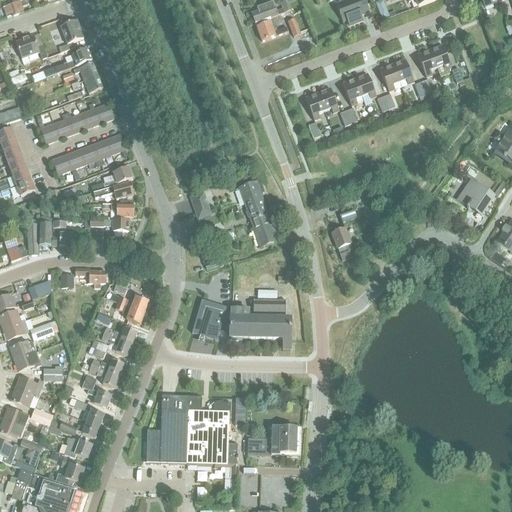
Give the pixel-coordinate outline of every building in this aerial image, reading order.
[(353,0),(351,1),(350,0),(340,0),(339,1),(339,4),(339,6),(337,7),(343,23),(347,22),(349,27),(363,22),(360,17),(369,13),(363,0),(353,0)] [(380,0),(377,1),(383,18),(392,15),(386,0),(380,0)] [(416,1),(418,8),(435,2),(434,0),(407,0),(409,4),(416,1)] [(480,0),(484,9),(506,1),(505,0),(478,0),(479,1),(480,0)] [(258,14),(252,16),(255,25),(291,12),(287,2),(281,4),(283,10),(276,12),(272,2),(256,8),(258,14)] [(9,6),(13,17),(20,15),(19,13),(16,4),(9,6)] [(9,6),(4,8),(7,17),(12,15),(9,6)] [(295,21),(288,23),(294,39),(301,36),(295,21)] [(74,44),(84,41),(77,22),(61,29),(68,47),(59,50),(61,55),(76,50),(74,44)] [(257,29),(262,43),(288,34),(287,29),(276,33),(275,29),(272,29),(270,24),(257,29)] [(302,31),(305,38),(313,35),(310,28),(302,31)] [(7,67),(14,65),(11,56),(15,55),(13,47),(10,38),(0,40),(0,48),(2,48),(7,67)] [(40,54),(43,61),(48,59),(44,46),(38,48),(35,38),(17,45),(22,61),(40,54)] [(442,47),(430,52),(437,70),(440,79),(450,76),(449,71),(451,70),(442,47)] [(67,65),(56,69),(58,75),(92,62),(88,51),(73,57),(65,60),(67,65)] [(437,70),(430,52),(417,57),(426,80),(432,77),(430,73),(437,70)] [(405,61),(392,66),(399,85),(406,82),(408,87),(414,84),(405,61)] [(80,72),(84,83),(98,78),(93,64),(74,72),(75,74),(80,72)] [(399,85),(392,66),(380,71),(389,94),(395,92),(393,87),(399,85)] [(458,70),(452,72),(457,86),(459,85),(460,88),(465,86),(468,94),(475,91),(470,80),(463,83),(458,70)] [(17,72),(7,75),(10,81),(19,77),(17,72)] [(368,76),(355,81),(362,99),(369,96),(370,101),(377,99),(368,76)] [(98,78),(84,83),(89,96),(103,90),(98,78)] [(71,87),(72,88),(78,85),(77,80),(63,85),(65,89),(71,87)] [(362,99),(355,81),(342,85),(351,108),(357,106),(356,101),(362,99)] [(427,82),(421,84),(426,97),(432,95),(427,82)] [(426,97),(421,84),(414,87),(419,100),(426,97)] [(330,90),(318,95),(325,113),(331,111),(333,115),(339,113),(330,90)] [(67,98),(69,103),(83,98),(81,93),(67,98)] [(325,113),(318,95),(305,100),(314,123),(320,120),(318,116),(325,113)] [(390,96),(383,99),(389,112),(395,109),(390,96)] [(389,112),(383,99),(377,101),(382,114),(389,112)] [(95,111),(101,126),(115,121),(109,106),(108,106),(106,101),(102,102),(104,108),(95,111)] [(91,113),(82,116),(87,132),(101,126),(95,111),(93,106),(89,107),(91,113)] [(357,110),(359,121),(367,119),(366,109),(357,110)] [(20,110),(14,112),(18,123),(23,121),(20,110)] [(353,110),(346,113),(351,126),(358,124),(353,110)] [(14,112),(9,114),(12,125),(18,123),(14,112)] [(351,126),(346,113),(340,115),(345,129),(351,126)] [(9,114),(3,116),(7,127),(12,125),(9,114)] [(70,115),(66,116),(74,137),(87,132),(82,116),(72,120),(70,115)] [(64,123),(54,127),(60,142),(74,137),(66,116),(62,118),(64,123)] [(39,140),(35,125),(29,127),(33,141),(39,140)] [(60,142),(54,127),(45,130),(43,125),(38,126),(47,147),(60,142)] [(309,127),(314,140),(320,138),(315,125),(309,127)] [(0,135),(0,143),(2,147),(16,142),(12,131),(0,135)] [(511,133),(510,132),(496,152),(511,162),(511,133)] [(121,137),(107,142),(113,157),(114,162),(122,159),(120,154),(122,154),(124,159),(128,157),(126,152),(127,152),(121,137)] [(2,147),(6,158),(20,152),(16,142),(2,147)] [(113,157),(107,142),(94,147),(101,167),(104,166),(102,161),(113,157)] [(94,147),(80,152),(86,168),(95,164),(97,169),(101,167),(94,147)] [(6,158),(10,168),(24,162),(20,152),(6,158)] [(80,152),(66,158),(72,173),(74,178),(77,176),(76,172),(86,168),(80,152)] [(72,173),(66,158),(53,163),(60,183),(64,181),(62,177),(72,173)] [(10,168),(13,178),(28,173),(24,162),(10,168)] [(101,192),(126,186),(125,183),(133,180),(129,169),(114,175),(117,183),(103,186),(103,185),(92,188),(94,195),(101,192)] [(13,178),(17,188),(32,183),(28,173),(13,178)] [(32,183),(17,188),(22,199),(36,194),(32,183)] [(134,197),(131,184),(126,186),(101,192),(94,195),(96,201),(115,195),(117,202),(134,197)] [(240,190),(252,223),(262,219),(261,217),(264,215),(264,216),(267,215),(260,195),(265,194),(262,185),(257,187),(256,184),(240,190)] [(459,202),(481,218),(494,199),(471,184),(459,202)] [(51,194),(55,206),(63,203),(59,192),(51,194)] [(206,202),(193,207),(195,213),(209,209),(206,202)] [(103,212),(114,212),(118,212),(118,220),(134,220),(134,207),(103,206),(103,212)] [(354,212),(340,217),(343,225),(357,220),(354,212)] [(262,219),(252,223),(261,249),(277,243),(276,241),(281,239),(278,231),(273,232),(267,215),(264,216),(264,215),(261,217),(262,219)] [(38,221),(38,227),(28,227),(30,258),(40,258),(39,249),(51,249),(52,222),(38,221)] [(113,233),(115,233),(115,237),(116,238),(118,239),(120,239),(121,238),(123,237),(123,233),(130,233),(130,223),(91,222),(91,228),(114,228),(113,233)] [(511,254),(511,253),(511,252),(511,222),(511,223),(508,229),(506,228),(502,234),(504,235),(497,245),(511,254)] [(66,223),(60,223),(53,223),(53,231),(60,231),(60,238),(52,238),(52,249),(73,249),(74,230),(67,230),(66,230),(66,223)] [(345,230),(332,236),(338,251),(340,256),(340,257),(342,263),(352,259),(349,254),(353,252),(350,246),(351,246),(345,230)] [(91,245),(101,245),(102,233),(91,232),(91,245)] [(3,240),(7,250),(18,246),(15,236),(3,240)] [(18,248),(8,252),(12,264),(22,260),(18,250),(19,250),(18,248)] [(205,266),(207,272),(220,267),(218,261),(205,266)] [(95,286),(95,290),(101,290),(100,286),(106,286),(106,273),(90,274),(90,272),(75,272),(75,278),(89,278),(90,286),(95,286)] [(61,278),(61,290),(73,290),(73,278),(61,278)] [(52,282),(34,288),(39,300),(52,296),(52,282)] [(114,293),(125,297),(127,291),(116,287),(114,293)] [(39,300),(34,288),(28,290),(33,303),(21,307),(23,313),(35,308),(33,303),(39,300)] [(0,300),(0,314),(16,309),(11,296),(0,300)] [(120,299),(118,305),(131,311),(145,316),(149,304),(136,299),(134,304),(120,299)] [(290,341),(291,321),(285,321),(286,302),(254,301),(254,315),(249,314),(249,311),(232,311),(232,320),(231,320),(231,340),(233,340),(233,342),(242,342),(242,340),(284,341),(284,351),(290,351),(290,341)] [(201,337),(200,340),(204,342),(205,339),(217,342),(227,309),(202,302),(192,335),(201,337)] [(131,311),(118,305),(116,311),(123,314),(122,316),(128,318),(127,322),(140,327),(145,316),(131,311)] [(0,318),(0,320),(4,331),(22,325),(17,313),(0,318)] [(110,326),(112,316),(102,314),(100,323),(110,326)] [(22,325),(4,331),(8,343),(26,336),(25,335),(29,334),(25,323),(22,325)] [(31,333),(33,338),(44,334),(52,331),(50,326),(31,333)] [(104,336),(132,347),(137,335),(125,330),(123,336),(107,330),(104,336)] [(44,334),(33,338),(35,344),(54,337),(52,331),(44,334)] [(132,347),(104,336),(102,342),(114,347),(113,351),(114,353),(115,354),(127,359),(132,347)] [(11,350),(15,362),(37,354),(33,343),(29,345),(28,344),(11,350)] [(96,350),(106,354),(108,349),(94,343),(92,348),(95,350),(96,350)] [(106,354),(96,350),(95,350),(92,355),(104,360),(106,354)] [(37,354),(15,362),(19,374),(37,367),(37,369),(42,368),(37,354)] [(94,361),(91,367),(104,372),(119,378),(124,367),(112,362),(110,368),(94,361)] [(104,372),(91,367),(89,374),(105,380),(102,386),(114,391),(119,378),(104,372)] [(56,376),(62,377),(62,368),(56,368),(56,371),(44,371),(44,377),(56,376)] [(87,378),(85,383),(95,387),(97,382),(87,378)] [(20,379),(16,391),(33,398),(37,400),(43,384),(39,383),(37,386),(20,379)] [(95,387),(85,383),(82,389),(89,392),(87,396),(96,399),(94,405),(107,410),(112,399),(98,394),(93,392),(95,387)] [(29,410),(35,410),(39,400),(37,400),(33,398),(16,391),(11,403),(29,410)] [(147,464),(187,466),(189,413),(189,399),(162,398),(161,433),(150,433),(147,441),(147,464)] [(189,413),(187,466),(237,467),(237,461),(238,461),(238,457),(237,457),(238,446),(228,446),(229,415),(230,415),(231,405),(224,404),(224,403),(220,403),(217,403),(215,404),(215,414),(202,413),(202,400),(189,399),(189,413)] [(235,427),(246,428),(247,401),(236,400),(235,427)] [(75,409),(85,413),(87,407),(77,403),(75,409)] [(8,410),(3,422),(25,431),(29,420),(28,419),(26,417),(8,410)] [(35,410),(33,416),(44,420),(51,423),(53,418),(35,410)] [(86,424),(99,429),(104,418),(91,413),(86,424)] [(44,420),(33,416),(31,421),(43,427),(39,436),(46,439),(51,423),(44,420)] [(25,431),(3,422),(0,430),(0,433),(16,440),(17,439),(21,441),(25,431)] [(62,432),(62,431),(75,436),(76,433),(95,441),(99,429),(86,424),(84,429),(78,427),(77,431),(61,425),(59,431),(62,432)] [(62,432),(59,431),(50,428),(48,434),(59,438),(62,432)] [(248,440),(248,457),(280,458),(280,455),(296,455),(297,430),(292,430),(281,430),(281,429),(271,428),(271,441),(248,440)] [(74,461),(76,457),(87,461),(92,448),(72,440),(72,441),(68,440),(66,444),(68,448),(64,457),(74,461)] [(20,447),(32,451),(41,455),(44,449),(23,441),(20,447)] [(0,457),(4,459),(2,463),(11,467),(13,461),(17,450),(0,443),(0,457)] [(51,457),(59,461),(62,454),(54,450),(51,457)] [(58,476),(56,483),(68,487),(69,482),(79,485),(84,471),(78,469),(79,465),(64,460),(61,468),(66,470),(63,478),(58,476)] [(15,469),(34,475),(37,470),(17,463),(15,469)] [(227,467),(226,491),(236,491),(237,478),(233,478),(234,467),(227,467)] [(217,468),(216,478),(224,479),(225,469),(217,468)] [(68,487),(56,483),(20,471),(17,481),(12,479),(10,484),(8,484),(5,495),(26,502),(23,511),(75,511),(82,493),(77,491),(77,490),(68,487)] [(208,486),(198,487),(198,497),(209,497),(208,486)]
